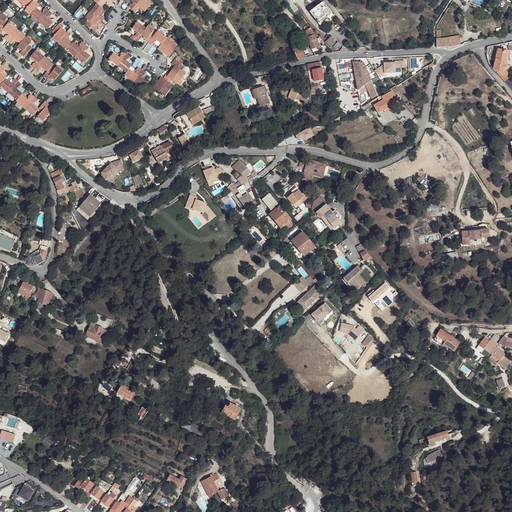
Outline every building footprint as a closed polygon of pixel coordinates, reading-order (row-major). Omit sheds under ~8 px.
[(28,0),(24,6),(22,7),(31,15),(36,8),(37,8),(39,5),(34,1),(35,1),(35,0),(28,0)] [(128,6),(132,10),(139,0),(130,0),(133,2),(132,4),(131,4),(128,6)] [(139,0),(132,10),(135,13),(138,10),(137,9),(139,8),(139,7),(144,12),(145,12),(150,5),(143,0),(139,0)] [(88,11),(89,12),(97,4),(95,2),(88,11)] [(309,12),(321,27),(325,24),(322,20),(331,13),(322,2),(309,12)] [(100,7),(97,4),(89,12),(99,20),(101,22),(104,18),(101,16),(100,17),(98,15),(103,9),(101,7),(100,7)] [(36,8),(31,15),(39,22),(49,11),(45,7),(43,10),(44,11),(42,13),(36,8)] [(49,11),(39,22),(48,29),(53,23),(47,18),(49,16),(50,16),(53,14),(49,11)] [(97,26),(95,25),(99,20),(89,12),(85,18),(88,20),(85,23),(94,31),(98,27),(97,26)] [(0,32),(2,30),(3,29),(9,23),(5,20),(7,18),(2,13),(0,15),(0,32)] [(304,18),(302,20),(306,25),(303,28),(305,31),(307,36),(308,42),(311,49),(318,47),(321,46),(320,43),(323,42),(320,38),(320,39),(319,38),(319,39),(316,39),(315,35),(311,28),(304,18)] [(131,38),(136,42),(141,35),(146,28),(137,22),(132,29),(137,32),(135,36),(133,35),(131,38)] [(3,29),(9,34),(8,35),(7,36),(6,35),(4,38),(7,41),(17,30),(10,24),(9,23),(3,29)] [(60,23),(52,32),(55,35),(52,38),(58,43),(66,33),(61,29),(62,28),(64,26),(60,23)] [(145,40),(149,43),(156,33),(153,31),(155,29),(148,25),(146,28),(141,35),(146,38),(145,40)] [(13,41),(14,39),(20,43),(26,37),(17,30),(7,41),(11,44),(13,41)] [(67,32),(66,33),(58,43),(67,50),(67,49),(72,43),(68,40),(69,39),(70,39),(67,37),(68,37),(69,37),(71,34),(67,31),(67,32)] [(157,31),(156,33),(149,43),(152,46),(155,43),(154,42),(155,41),(155,40),(161,44),(166,37),(157,31)] [(444,38),(436,38),(436,47),(437,48),(452,47),(461,45),(459,35),(444,38)] [(26,37),(20,43),(19,44),(18,46),(18,47),(22,50),(22,51),(20,53),(24,57),(32,47),(29,44),(31,42),(31,41),(26,37)] [(178,45),(166,37),(161,44),(161,45),(158,49),(165,54),(166,53),(170,56),(178,45)] [(330,37),(325,41),(331,47),(336,43),(330,37)] [(72,43),(67,49),(75,56),(76,56),(85,45),(82,42),(79,45),(80,45),(80,46),(77,44),(77,45),(76,46),(73,43),(72,43)] [(293,50),(298,60),(304,58),(301,52),(299,49),(301,48),(299,43),(298,43),(293,46),(294,49),(293,50)] [(85,45),(76,56),(82,62),(84,63),(92,54),(87,50),(89,48),(85,45)] [(38,48),(36,50),(45,57),(39,52),(41,50),(38,48)] [(497,73),(511,89),(511,82),(506,76),(510,66),(507,64),(508,60),(509,61),(510,59),(509,58),(510,53),(508,53),(508,52),(498,49),(493,69),(498,72),(497,73)] [(36,50),(31,57),(36,61),(36,62),(35,63),(34,63),(31,66),(35,69),(45,57),(36,50)] [(119,57),(113,53),(108,60),(117,66),(126,54),(122,51),(120,54),(121,55),(119,57)] [(117,66),(126,73),(129,69),(129,68),(131,66),(125,61),(126,60),(127,59),(128,60),(130,57),(126,54),(117,66)] [(35,69),(38,72),(41,69),(40,68),(41,67),(42,66),(48,71),(53,65),(45,57),(35,69)] [(175,66),(172,71),(181,78),(185,72),(184,71),(188,65),(188,64),(178,57),(175,60),(171,64),(174,66),(175,66)] [(348,61),(347,62),(347,64),(349,64),(350,68),(354,67),(359,95),(367,89),(372,101),(378,97),(377,96),(378,96),(371,80),(363,62),(353,61),(348,61)] [(320,62),(311,64),(312,70),(312,71),(314,82),(323,80),(322,68),(321,65),(320,63),(320,62)] [(312,70),(311,64),(301,66),(301,71),(304,70),(305,74),(304,74),(305,76),(307,76),(307,78),(308,78),(308,82),(310,82),(314,82),(312,71),(312,70)] [(47,72),(43,76),(47,79),(50,76),(55,80),(63,71),(57,66),(54,69),(52,67),(48,71),(47,72)] [(134,71),(133,72),(129,69),(126,73),(124,76),(133,82),(142,70),(138,68),(135,71),(134,71)] [(142,70),(133,82),(142,89),(147,82),(141,78),(143,76),(146,73),(142,70)] [(166,75),(164,78),(170,83),(172,80),(177,84),(180,79),(181,78),(172,71),(168,76),(167,75),(166,75)] [(13,80),(8,76),(7,77),(6,78),(1,84),(0,85),(0,90),(2,88),(8,93),(18,81),(14,78),(13,80)] [(170,83),(164,78),(161,82),(158,81),(153,88),(165,96),(173,85),(170,83)] [(18,81),(8,93),(17,100),(21,95),(22,94),(22,93),(17,89),(17,88),(18,87),(19,87),(22,84),(18,81)] [(90,86),(81,91),(82,95),(92,90),(90,86)] [(263,86),(255,89),(258,98),(257,98),(260,106),(257,107),(258,110),(260,114),(269,111),(266,104),(270,103),(266,92),(267,91),(266,86),(264,87),(263,86)] [(290,92),(286,90),(283,96),(288,97),(288,98),(295,101),(295,99),(309,104),(311,100),(313,93),(310,92),(308,91),(307,95),(298,92),(298,90),(292,88),(290,92)] [(392,91),(382,96),(384,99),(373,105),(378,113),(388,107),(387,106),(395,101),(397,100),(392,91)] [(27,100),(21,95),(17,100),(16,101),(24,109),(34,97),(30,94),(28,97),(29,98),(28,99),(27,100)] [(24,109),(33,116),(37,111),(38,109),(33,104),(34,102),(35,103),(38,100),(34,97),(24,109)] [(38,109),(37,111),(40,114),(37,117),(43,121),(51,112),(49,109),(47,108),(49,106),(49,105),(45,101),(39,108),(38,109)] [(388,107),(378,113),(379,115),(398,105),(395,101),(387,106),(388,107)] [(181,117),(187,128),(193,124),(193,125),(205,117),(198,106),(181,117)] [(165,125),(157,130),(162,137),(169,133),(165,125)] [(493,132),(494,140),(503,137),(501,128),(493,132)] [(178,138),(183,146),(187,143),(189,142),(184,134),(178,138)] [(139,144),(121,153),(124,159),(129,155),(133,162),(143,157),(139,150),(147,145),(143,139),(138,142),(139,144)] [(153,153),(158,163),(170,156),(169,153),(167,154),(166,153),(176,148),(174,144),(172,145),(170,142),(162,146),(164,149),(158,152),(157,151),(153,153)] [(112,179),(116,176),(113,173),(117,169),(123,167),(121,160),(113,163),(112,164),(111,163),(107,168),(104,170),(101,173),(102,174),(99,177),(107,183),(109,180),(111,178),(112,179)] [(239,181),(242,185),(247,181),(248,181),(246,179),(245,178),(251,172),(239,160),(232,167),(234,169),(237,171),(233,174),(236,178),(237,179),(239,181)] [(307,162),(306,164),(300,162),(299,167),(305,169),(303,178),(309,180),(311,172),(317,174),(319,170),(323,171),(325,164),(311,160),(311,163),(307,162)] [(311,172),(309,180),(311,180),(313,175),(323,177),(326,164),(325,164),(323,171),(319,170),(317,174),(311,172)] [(113,173),(116,176),(120,171),(124,170),(123,167),(117,169),(113,173)] [(248,181),(247,181),(248,181),(254,177),(253,177),(257,174),(255,171),(251,174),(252,175),(246,179),(248,181)] [(54,173),(51,174),(58,189),(57,190),(58,195),(70,189),(71,192),(75,191),(78,199),(82,197),(82,195),(83,194),(81,188),(78,189),(76,184),(69,187),(63,175),(61,176),(60,173),(58,174),(58,175),(55,176),(54,173)] [(402,180),(402,188),(412,189),(412,180),(402,180)] [(227,188),(230,192),(231,192),(236,188),(234,186),(232,183),(227,188)] [(293,193),(287,198),(296,208),(302,204),(302,203),(308,198),(305,196),(303,193),(302,194),(296,187),(291,192),(293,193)] [(236,188),(231,192),(234,197),(240,194),(236,188)] [(239,199),(246,209),(254,203),(247,193),(239,199)] [(190,194),(186,204),(193,207),(192,209),(203,213),(209,221),(215,216),(208,206),(206,206),(207,203),(196,199),(197,197),(190,194)] [(262,200),(272,212),(281,205),(280,203),(278,205),(269,194),(262,200)] [(90,195),(79,207),(90,216),(101,204),(90,195)] [(312,207),(317,212),(326,205),(319,197),(313,202),(312,207)] [(272,212),(269,214),(281,228),(282,227),(288,222),(291,225),(293,224),(293,223),(290,220),(291,220),(280,207),(282,206),(281,205),(272,212)] [(326,205),(317,212),(317,213),(320,217),(324,215),(334,228),(340,223),(337,220),(339,218),(340,217),(340,216),(339,215),(336,212),(336,211),(335,211),(334,211),(332,213),(329,209),(327,206),(326,205)] [(90,216),(79,207),(76,211),(87,220),(90,216)] [(203,213),(201,214),(208,222),(209,221),(203,213)] [(282,227),(285,230),(291,225),(288,222),(282,227)] [(461,232),(462,245),(470,244),(470,240),(482,239),(481,237),(489,237),(488,224),(480,225),(481,230),(461,232)] [(0,228),(0,234),(16,242),(19,237),(0,228)] [(296,238),(292,241),(304,256),(315,247),(303,232),(302,233),(300,230),(294,236),(296,238)] [(15,241),(0,234),(0,246),(10,251),(15,241)] [(34,262),(35,260),(37,265),(44,261),(48,248),(49,240),(44,238),(39,254),(34,258),(33,258),(32,262),(34,262)] [(283,239),(277,244),(282,249),(287,245),(286,243),(287,242),(283,239)] [(277,244),(268,253),(272,258),(282,249),(277,244)] [(356,247),(363,260),(366,258),(370,256),(365,251),(360,245),(356,247)] [(458,261),(457,253),(441,254),(441,262),(458,261)] [(359,275),(357,277),(356,275),(358,274),(361,270),(357,266),(343,278),(355,292),(365,282),(359,275)] [(302,277),(294,284),(301,292),(313,281),(310,277),(306,280),(302,277)] [(32,287),(23,283),(18,293),(25,296),(25,298),(28,299),(32,291),(31,291),(32,287)] [(298,302),(305,309),(322,293),(315,286),(298,302)] [(53,294),(38,288),(35,298),(38,298),(38,302),(47,305),(50,298),(51,299),(53,294)] [(324,302),(310,314),(319,324),(323,321),(320,318),(327,313),(327,314),(331,310),(324,302)] [(96,324),(91,322),(85,336),(97,341),(97,343),(102,344),(104,340),(103,339),(104,337),(102,336),(100,335),(103,328),(96,325),(96,324)] [(441,329),(436,336),(444,341),(442,345),(447,348),(447,347),(454,352),(460,342),(441,329)] [(503,338),(499,344),(505,347),(505,348),(506,349),(507,347),(511,348),(511,342),(507,342),(510,333),(507,333),(503,338)] [(444,341),(436,336),(434,339),(442,345),(444,341)] [(484,349),(491,353),(496,346),(498,344),(492,339),(490,342),(484,338),(476,349),(481,352),(484,349)] [(496,346),(491,353),(492,355),(489,359),(496,365),(498,363),(504,369),(510,362),(504,356),(506,354),(496,346)] [(119,357),(112,366),(115,367),(116,366),(118,367),(122,360),(119,357)] [(166,371),(162,377),(169,382),(173,376),(166,371)] [(502,379),(496,381),(499,388),(505,385),(502,379)] [(126,389),(127,387),(122,385),(117,393),(130,400),(134,393),(133,393),(126,389)] [(223,402),(218,411),(238,422),(241,417),(238,415),(241,409),(230,403),(229,405),(223,402)] [(137,415),(142,419),(143,418),(148,410),(142,406),(138,413),(137,415)] [(161,413),(159,416),(160,417),(160,418),(167,422),(169,419),(161,413)] [(0,424),(0,423),(0,422),(0,439),(13,444),(15,436),(1,431),(0,435),(0,424)] [(183,423),(182,427),(202,436),(204,432),(201,430),(202,428),(192,423),(190,426),(183,423)] [(447,431),(427,437),(430,447),(435,445),(434,442),(449,437),(447,431)] [(428,460),(427,461),(429,464),(443,456),(439,450),(427,456),(428,457),(427,458),(428,460)] [(217,474),(201,482),(208,496),(218,492),(222,499),(228,496),(217,474)] [(170,475),(167,480),(182,488),(186,479),(181,477),(179,480),(170,475)] [(80,478),(75,486),(79,489),(81,486),(85,489),(91,493),(96,487),(93,485),(94,484),(86,479),(85,481),(80,478)] [(96,487),(91,493),(91,494),(90,496),(97,501),(98,499),(101,501),(106,494),(104,492),(105,489),(98,484),(96,487)] [(35,491),(26,486),(22,491),(18,489),(14,495),(18,498),(20,495),(29,501),(35,491)] [(106,494),(101,501),(112,508),(119,498),(116,496),(112,492),(112,493),(109,491),(107,494),(106,494)] [(119,498),(112,508),(109,511),(124,511),(134,499),(135,497),(134,496),(133,498),(130,496),(125,503),(122,501),(125,497),(121,495),(119,498)] [(124,511),(135,511),(137,509),(133,506),(137,501),(134,499),(124,511)]
